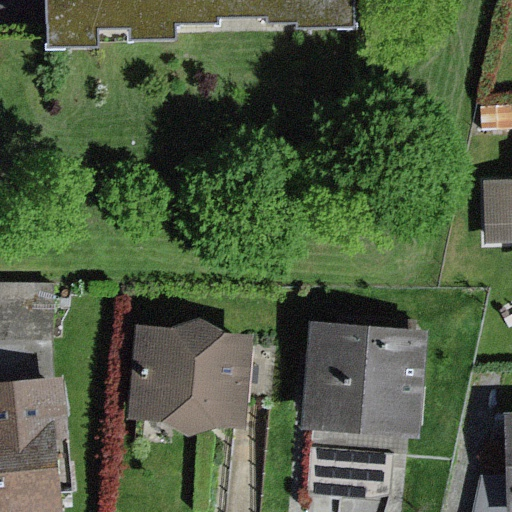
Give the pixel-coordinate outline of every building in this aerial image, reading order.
[(63,0),(65,63),(112,62),(112,41),(140,41),(141,56),(196,56),(196,38),(283,37),(283,46),(374,45),(373,0),(63,0)] [(511,185),(483,186),(485,255),(511,254),(511,185)] [(53,288),(0,288),(0,340),(53,341),(53,288)] [(426,446),(433,340),(319,332),(308,498),(382,503),(386,443),(426,446)] [(256,341),(138,336),(134,435),(252,440),(256,341)] [(0,511),(76,511),(68,387),(0,392),(0,511)]
